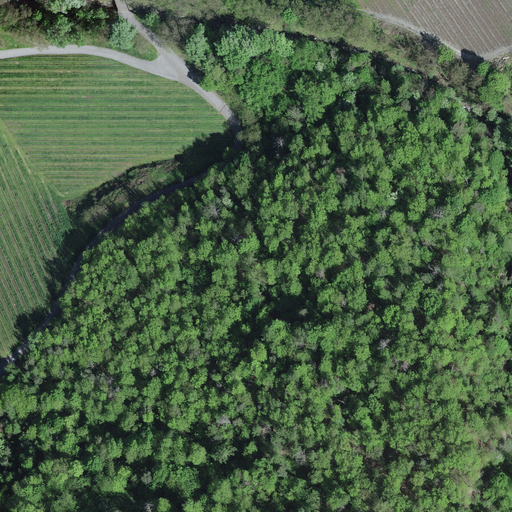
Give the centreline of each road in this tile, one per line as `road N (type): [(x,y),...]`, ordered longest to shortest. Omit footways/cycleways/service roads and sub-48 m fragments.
road 1 (unclassified): [(171,69),(225,110),(237,141),(207,172),(128,211),(89,249),(45,326),(0,370)]
road 2 (track): [(511,47),(487,60),(321,0)]
road 3 (unclassified): [(0,57),(64,50),(171,69)]
